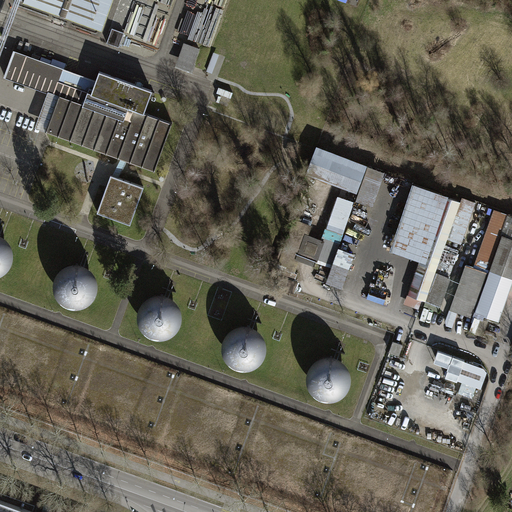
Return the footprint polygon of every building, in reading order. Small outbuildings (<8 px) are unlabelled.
[(110,0),(21,0),(21,1),(99,30),(110,0)] [(117,31),(110,28),(105,42),(112,45),(117,31)] [(197,48),(182,43),(176,58),(191,63),(197,48)] [(170,122),(141,111),(149,90),(97,71),(94,81),(89,93),(56,81),(61,69),(12,51),(3,76),(45,91),(57,95),(43,131),(152,171),(170,122)] [(176,58),(173,66),(189,72),(192,64),(191,63),(176,58)] [(61,69),(56,81),(89,93),(94,81),(61,69)] [(32,127),(43,131),(57,95),(45,91),(32,127)] [(354,203),(371,209),(383,175),(366,169),(354,203)] [(95,212),(128,224),(141,186),(109,174),(95,212)] [(410,183),(388,250),(418,260),(441,195),(444,196),(445,194),(410,183)] [(406,295),(422,300),(433,271),(444,239),(459,197),(459,196),(446,191),(445,194),(444,196),(441,195),(418,260),(406,295)] [(474,202),(459,197),(444,239),(459,244),(474,202)] [(321,242),(314,261),(328,266),(351,203),(336,198),(321,242)] [(471,267),(485,272),(506,214),(492,209),(471,267)] [(511,215),(507,214),(500,234),(511,238),(511,215)] [(301,223),(307,225),(310,226),(311,226),(313,220),(304,216),(301,223)] [(297,254),(307,225),(301,223),(292,219),(282,249),(297,254)] [(310,226),(307,225),(297,254),(282,249),(275,266),(293,272),(296,262),(311,267),(314,261),(321,242),(306,236),(310,226)] [(511,238),(500,234),(473,312),(496,320),(511,276),(511,238)] [(8,269),(11,260),(9,251),(5,243),(0,240),(0,276),(2,276),(8,269)] [(389,251),(383,266),(397,271),(403,256),(389,251)] [(439,257),(434,271),(447,276),(452,262),(439,257)] [(447,309),(469,317),(485,272),(471,267),(463,264),(447,309)] [(92,297),(94,288),(93,279),(89,272),(81,267),(73,265),(65,266),(57,271),(52,277),(50,285),(51,293),(55,301),(61,306),(70,309),(79,308),(86,304),(92,297)] [(397,271),(383,266),(377,284),(391,289),(397,271)] [(433,271),(422,300),(437,305),(447,276),(434,271),(433,271)] [(178,328),(180,319),(179,310),(174,302),(167,297),(158,296),(151,297),(143,302),(138,308),(136,316),(137,324),(141,331),(147,336),(155,339),(165,339),(172,335),(178,328)] [(262,357),(264,349),(263,341),(258,333),(250,327),(242,326),(234,327),(227,332),(223,337),(220,346),(221,354),(225,362),(230,366),(239,370),(249,369),(256,365),(262,357)] [(400,344),(391,340),(387,351),(396,354),(400,344)] [(435,365),(448,368),(445,379),(460,383),(466,358),(438,352),(435,365)] [(347,389),(349,380),(348,371),(343,364),(336,359),(327,357),(320,358),(312,363),(307,369),(305,377),(306,385),(310,393),(316,398),(324,401),(334,400),(341,396),(347,389)] [(459,393),(474,398),(480,380),(466,375),(459,393)] [(33,511),(0,500),(0,511),(33,511)]
